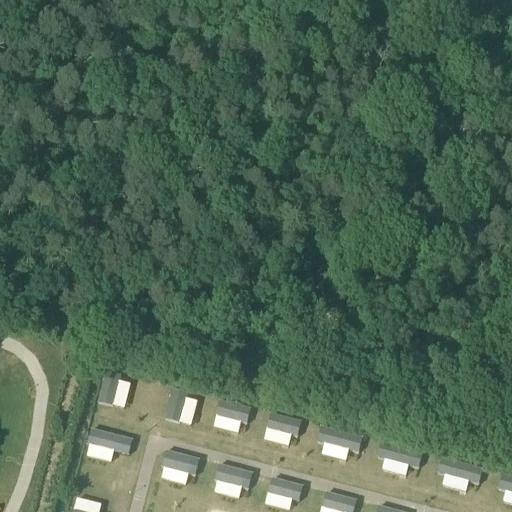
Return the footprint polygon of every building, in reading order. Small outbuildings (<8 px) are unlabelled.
[(120,379),(105,375),(97,405),(112,409),(120,379)] [(186,396),(171,392),(163,423),(178,426),(186,396)] [(249,412),(218,405),(215,419),(245,427),(249,412)] [(300,425),(269,417),(265,432),(297,440),(300,425)] [(361,440),(319,430),(315,444),(358,454),(361,440)] [(131,442),(90,432),(86,446),(128,456),(131,442)] [(421,455),(379,445),(375,460),(417,470),(421,455)] [(193,478),(196,463),(165,456),(161,471),(193,478)] [(482,471),(440,461),(436,476),(478,486),(482,471)] [(247,493),(251,478),(217,470),(213,484),(247,493)] [(511,480),(501,478),(497,491),(511,494),(511,480)] [(297,505),(300,490),(271,483),(267,497),(297,505)] [(326,511),(352,511),(354,505),(324,498),(321,511),(326,511)]
